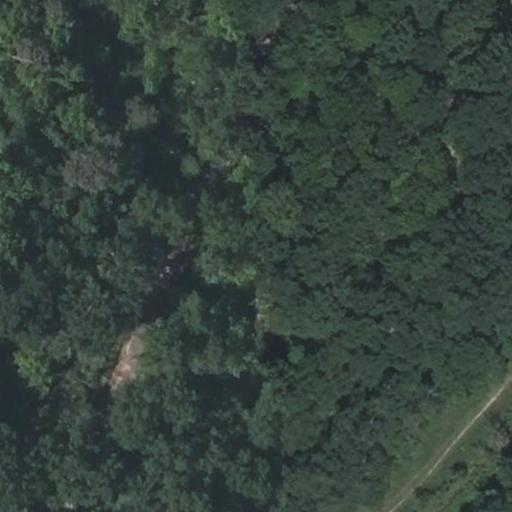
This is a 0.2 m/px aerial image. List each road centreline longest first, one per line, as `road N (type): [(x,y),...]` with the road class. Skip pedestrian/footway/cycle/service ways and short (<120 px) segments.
road 1 (track): [(290,0),(69,511)]
road 2 (track): [(379,511),(511,368)]
